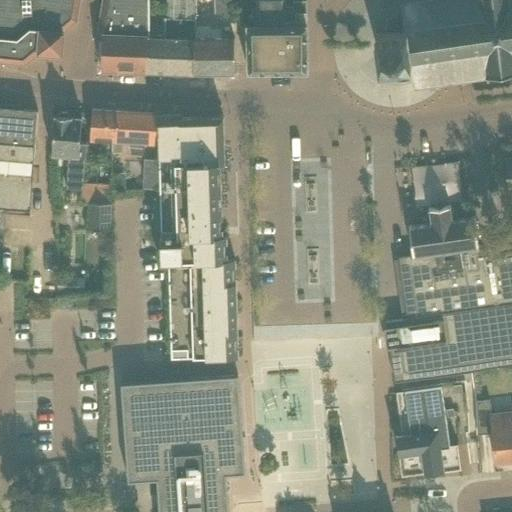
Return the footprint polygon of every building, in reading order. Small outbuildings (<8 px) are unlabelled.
[(0,0),(0,60),(26,63),(38,52),(62,54),(64,31),(77,20),(79,0),(0,0)] [(108,70),(146,72),(150,38),(150,26),(149,0),(103,0),(99,28),(98,35),(103,35),(102,64),(108,70)] [(150,38),(146,72),(193,73),(195,28),(195,14),(195,0),(168,0),(168,19),(164,19),(163,38),(150,38)] [(248,24),(248,38),(248,73),(308,73),(307,1),(294,1),(294,6),(282,6),(282,0),(256,0),(256,24),(248,24)] [(511,0),(406,0),(407,1),(401,1),(402,6),(378,9),(381,31),(376,32),(380,65),(386,64),(386,69),(390,72),(395,71),(396,82),(412,79),(413,87),(438,84),(438,87),(441,87),(441,83),(462,80),(463,84),(466,83),(465,80),(468,79),(468,81),(484,79),(484,77),(486,77),(487,80),(490,80),(489,76),(511,73),(511,0)] [(218,29),(195,28),(193,73),(193,74),(195,74),(233,73),(233,74),(235,73),(234,39),(223,39),(223,28),(218,29)] [(29,210),(38,111),(20,110),(0,108),(0,228),(4,229),(6,208),(29,210)] [(117,110),(93,109),(91,139),(116,141),(117,110)] [(156,143),(158,116),(158,113),(117,110),(116,141),(132,142),(131,154),(143,155),(144,143),(156,143)] [(57,115),(55,116),(52,154),(69,155),(67,189),(83,190),(87,141),(81,141),(82,118),(72,117),(71,117),(68,112),(61,112),(57,115)] [(181,115),(158,116),(159,160),(160,188),(161,237),(160,237),(160,262),(168,262),(171,350),(187,350),(188,358),(238,357),(237,323),(235,259),(227,259),(226,235),(222,235),(220,164),(225,164),(223,116),(181,118),(181,115)] [(511,157),(503,159),(511,212),(510,212),(507,215),(508,219),(511,222),(511,221),(511,157)] [(87,195),(109,195),(110,182),(88,182),(87,195)] [(90,203),(89,229),(111,230),(112,204),(90,203)] [(511,364),(511,250),(496,253),(494,242),(480,244),(479,244),(475,220),(476,220),(476,217),(475,217),(475,216),(472,217),(472,218),(453,221),(451,207),(452,207),(451,204),(450,205),(450,204),(448,204),(448,205),(432,207),(432,206),(429,207),(429,208),(428,208),(428,211),(429,210),(431,224),(412,226),(409,226),(409,227),(408,227),(409,230),(410,230),(413,253),(412,254),(398,256),(407,318),(386,321),(395,381),(471,370),(473,370),(511,364)] [(228,511),(226,474),(245,473),(238,375),(121,383),(128,481),(157,479),(159,509),(159,511),(228,511)] [(454,386),(455,394),(464,393),(463,385),(454,386)] [(446,416),(441,386),(410,390),(402,391),(396,392),(400,422),(446,416)] [(495,462),(511,460),(511,406),(511,407),(511,413),(492,415),(490,400),(477,401),(477,435),(492,432),(495,462)] [(445,408),(446,416),(454,415),(453,407),(445,408)] [(450,445),(446,416),(400,422),(402,435),(396,436),(399,455),(422,452),(421,449),(450,445)] [(458,444),(450,445),(421,449),(422,452),(399,455),(402,477),(425,474),(444,472),(461,470),(458,444)]
